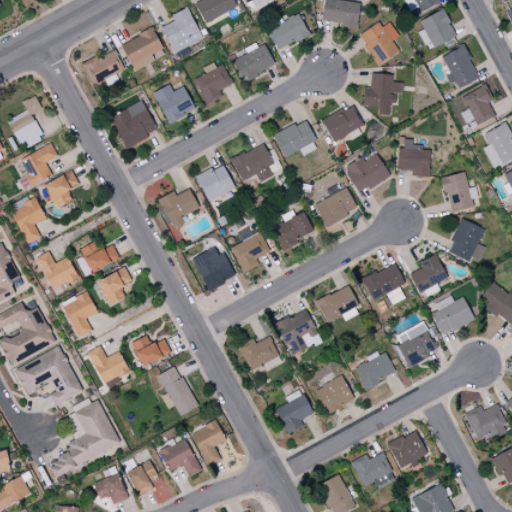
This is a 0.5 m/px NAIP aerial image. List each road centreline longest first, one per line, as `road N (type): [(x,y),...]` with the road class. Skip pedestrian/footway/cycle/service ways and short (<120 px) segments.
road 1 (residential): [(45,41),(298,511)]
road 2 (residential): [(120,185),(323,75)]
road 3 (residential): [(199,333),(400,225)]
road 4 (residential): [(277,475),(475,367)]
road 5 (tertiary): [(0,65),(117,0)]
road 6 (residential): [(426,394),(488,511)]
